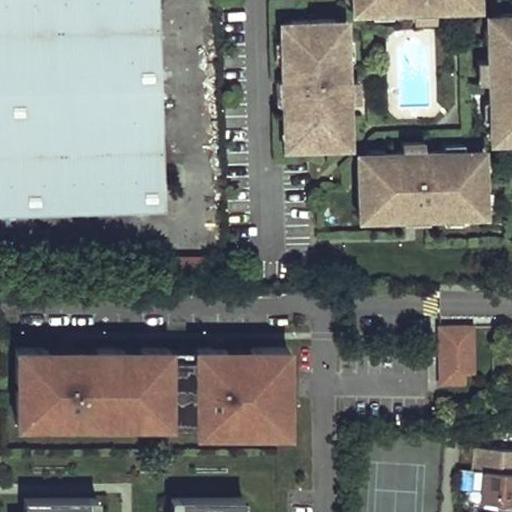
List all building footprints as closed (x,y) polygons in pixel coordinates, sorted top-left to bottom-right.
[(159,0),(0,0),(0,219),(167,213),(159,0)] [(351,0),(352,8),(388,6),(395,10),(452,9),(452,2),(478,1),(478,0),(351,0)] [(493,141),(511,140),(511,13),(492,14),(493,41),(486,41),(488,98),(492,104),(493,141)] [(341,19),(283,21),(283,56),(280,64),(281,79),(288,79),(289,101),(281,101),(282,103),(282,121),(288,121),(289,147),(343,146),(342,119),(348,119),(346,62),(343,55),(341,19)] [(383,158),(356,158),(358,212),(385,211),(384,218),(403,217),(405,217),(405,209),(427,209),(426,216),(442,216),(448,212),(485,211),(483,152),(446,153),(440,149),(382,151),(383,158)] [(405,209),(405,217),(415,217),(426,216),(427,209),(405,209)] [(217,281),(217,258),(151,258),(151,282),(217,281)] [(472,323),(433,324),(433,382),(472,382),(472,323)] [(48,346),(18,346),(18,380),(21,380),(21,387),(18,387),(18,422),(48,422),(48,412),(97,412),(97,422),(124,422),(124,412),(141,412),(141,423),(171,423),(171,422),(198,422),(198,417),(224,417),(224,432),(289,432),(289,416),(280,416),(280,389),(289,389),(290,347),(251,346),(251,356),(212,356),(213,347),(196,347),(196,355),(172,355),(172,347),(142,346),(142,357),(124,357),(125,346),(97,346),(97,357),(48,357),(48,346)] [(97,346),(48,346),(48,357),(97,357),(97,346)] [(142,346),(125,346),(124,357),(142,357),(142,346)] [(251,346),(213,347),(212,356),(251,356),(251,346)] [(196,347),(172,347),(172,355),(196,355),(196,347)] [(289,416),(289,389),(280,389),(280,416),(289,416)] [(48,412),(48,422),(97,422),(97,412),(48,412)] [(124,412),(124,422),(141,423),(141,412),(124,412)] [(198,417),(198,422),(198,432),(224,432),(224,417),(198,417)] [(511,449),(478,447),(476,469),(511,471),(511,449)] [(486,490),(501,491),(500,501),(511,502),(511,471),(476,469),(474,489),(486,490)] [(486,490),(485,500),(500,501),(501,491),(486,490)] [(87,511),(88,496),(25,495),(25,511),(243,511),(244,497),(180,496),(179,511),(87,511)] [(96,511),(97,496),(88,496),(87,511),(96,511)] [(179,511),(180,496),(171,496),(171,511),(179,511)]
